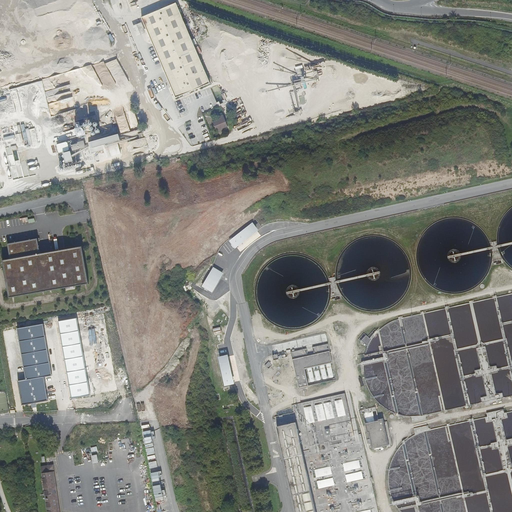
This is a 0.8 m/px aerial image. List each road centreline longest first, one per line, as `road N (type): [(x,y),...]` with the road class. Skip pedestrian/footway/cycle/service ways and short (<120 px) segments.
road 1 (track): [(375,471),(343,342),(362,321),(511,287)]
road 2 (unknown): [(177,146),(245,133),(259,118),(239,43),(226,30),(203,31)]
road 3 (track): [(389,511),(375,471),(404,427),(511,403)]
